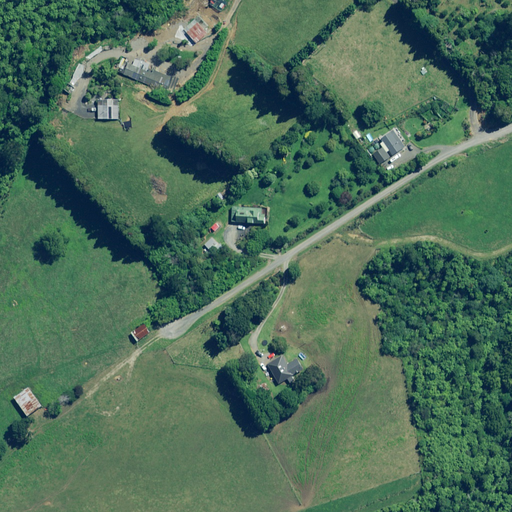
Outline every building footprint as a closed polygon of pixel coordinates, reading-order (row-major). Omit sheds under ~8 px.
[(204,36),(197,29),(189,36),(196,44),(204,36)] [(148,64),(135,59),(132,65),(127,63),(122,74),(153,87),(170,94),(176,79),(147,67),(148,64)] [(119,100),(98,100),(98,119),(119,119),(119,106),(119,100)] [(404,147),(393,131),(381,139),(383,142),(380,144),(383,148),(373,155),(379,164),(389,157),(386,153),(389,151),(392,155),(404,147)] [(231,222),(264,225),(265,216),(262,216),(262,211),(244,210),(244,209),(232,208),(231,222)] [(222,248),(212,238),(204,246),(215,256),(222,248)] [(146,323),(131,333),(137,342),(152,333),(146,323)] [(288,364),(283,355),(268,364),(279,383),(303,368),(298,358),(288,364)] [(41,406),(29,389),(14,399),(27,417),(41,406)]
